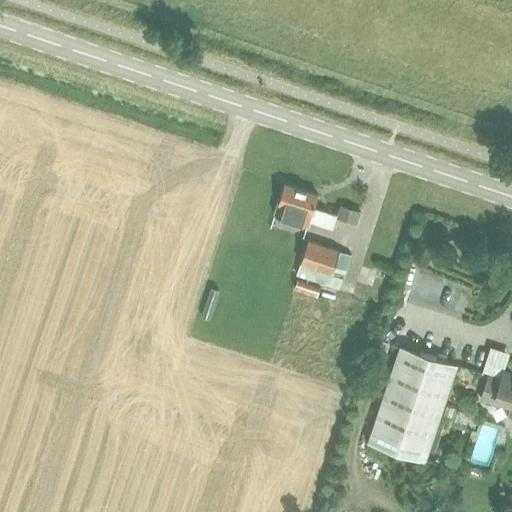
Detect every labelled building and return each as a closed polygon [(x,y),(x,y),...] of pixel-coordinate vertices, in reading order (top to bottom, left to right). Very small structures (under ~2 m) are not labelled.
[(312,207),(316,194),(282,182),(272,213),(306,224),(308,219),(330,226),(334,214),(312,207)] [(338,202),(334,214),(354,220),(358,209),(338,202)] [(349,253),(306,239),(293,277),(301,280),(302,275),(337,287),(349,253)] [(295,278),(292,287),(315,294),(318,286),(295,278)] [(208,285),(199,314),(207,316),(217,288),(208,285)] [(422,459),(454,364),(397,344),(365,440),(422,459)] [(511,414),(511,372),(501,369),(498,377),(486,374),(478,398),(491,402),(493,397),(509,402),(506,413),(511,414)]
